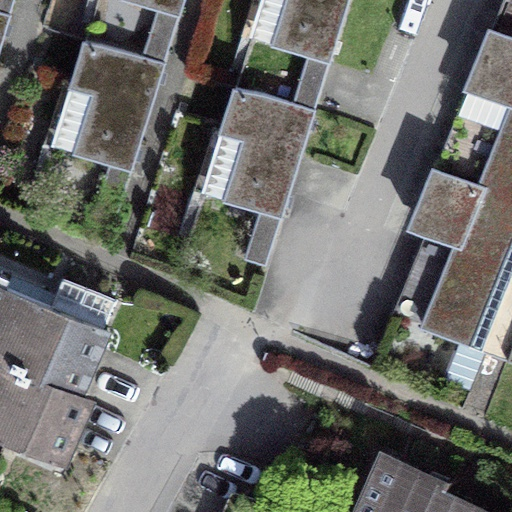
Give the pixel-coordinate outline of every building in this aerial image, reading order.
[(0,0),(0,10),(10,13),(13,0),(0,0)] [(184,0),(134,0),(157,7),(142,55),(165,62),(184,0)] [(263,0),(252,37),(308,54),(293,102),(315,108),(348,0),(263,0)] [(0,10),(0,45),(10,13),(0,10)] [(511,37),(490,29),(467,85),(511,102),(511,107),(480,186),(511,199),(511,37)] [(142,55),(87,38),(53,145),(109,162),(94,210),(116,217),(165,62),(142,55)] [(293,102),(237,84),(203,192),(259,209),(244,258),(265,265),(315,108),(293,102)] [(511,347),(511,199),(480,186),(434,168),(412,223),(458,241),(423,327),(507,360),(511,347)] [(0,359),(74,391),(114,299),(63,277),(51,303),(0,281),(0,359)] [(74,391),(0,359),(0,436),(57,462),(76,420),(63,415),(74,391)] [(450,488),(382,458),(358,511),(439,511),(447,495),(450,488)] [(283,511),(245,495),(237,511),(283,511)] [(484,511),(447,495),(439,511),(484,511)]
